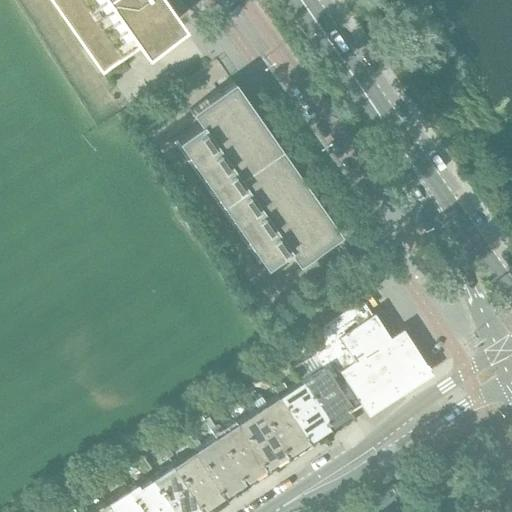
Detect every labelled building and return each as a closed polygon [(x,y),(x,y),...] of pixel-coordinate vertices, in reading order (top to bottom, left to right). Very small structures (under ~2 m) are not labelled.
[(186,12),(176,0),(61,0),(110,67),(186,12)] [(337,233),(231,81),(189,111),(198,124),(175,141),(263,266),(287,250),(295,263),(337,233)] [(365,354),(387,339),(371,314),(369,314),(360,300),(326,321),(321,325),(316,348),(309,352),(319,366),(343,403),(344,404),(346,407),(347,406),(359,398),(351,363),(365,354)] [(406,327),(387,339),(365,354),(351,363),(359,398),(370,415),(434,372),(406,327)] [(343,403),(319,366),(306,375),(302,369),(298,371),(290,359),(287,361),(298,380),(327,425),(334,421),(338,421),(343,417),(345,414),(350,410),(347,406),(346,407),(344,404),(343,403)] [(327,425),(298,380),(286,387),(283,383),(278,387),(269,372),(264,375),(276,394),(306,439),(312,435),(316,434),(321,431),(323,427),(327,425)] [(302,441),(306,439),(276,394),(266,400),(263,396),(257,400),(251,391),(246,394),(255,407),(284,453),(291,448),(295,448),(300,445),(302,441)] [(234,414),(226,400),(222,402),(230,417),(234,414)] [(284,453),(255,407),(234,421),(263,466),(270,462),(274,462),(279,459),(281,455),(284,453)] [(213,428),(204,414),(201,416),(209,430),(213,428)] [(263,466),(234,421),(213,434),(242,480),(249,476),(253,476),(258,473),(260,469),(263,466)] [(192,441),(183,427),(179,430),(188,443),(192,441)] [(242,480),(213,434),(192,448),(221,494),(227,490),(231,489),(236,486),(238,483),(242,480)] [(171,454),(162,441),(158,443),(167,457),(171,454)] [(221,494),(192,448),(170,462),(199,508),(206,504),(210,503),(215,500),(217,496),(221,494)] [(150,468),(141,454),(137,457),(146,471),(150,468)] [(199,508),(170,462),(149,476),(171,511),(194,511),(196,510),(199,508)] [(171,511),(149,476),(136,484),(134,481),(125,487),(141,511),(171,511)] [(106,495),(98,481),(93,484),(102,497),(106,495)] [(141,511),(125,487),(104,500),(111,511),(141,511)] [(84,509),(76,496),(72,498),(80,511),(84,509)] [(111,511),(104,500),(86,511),(111,511)] [(57,508),(53,502),(48,504),(52,511),(57,508)]
